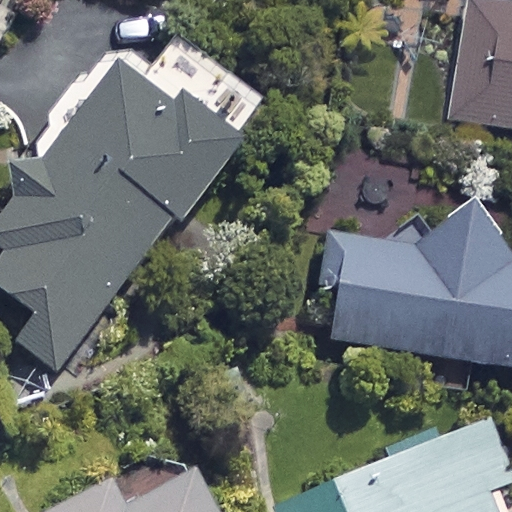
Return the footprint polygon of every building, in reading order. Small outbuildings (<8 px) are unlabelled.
[(511,8),(470,3),(452,125),(511,133),(511,8)] [(169,108),(119,69),(0,221),(0,239),(9,246),(0,257),(0,290),(35,318),(16,343),(55,374),(235,143),(177,97),(169,108)] [(511,265),(498,263),(488,212),(432,223),(414,251),(328,239),(321,293),(337,295),(331,344),(511,369),(511,265)] [(511,511),(511,480),(490,423),(274,507),(275,511),(511,511)] [(217,511),(199,474),(132,507),(120,484),(62,511),(217,511)]
